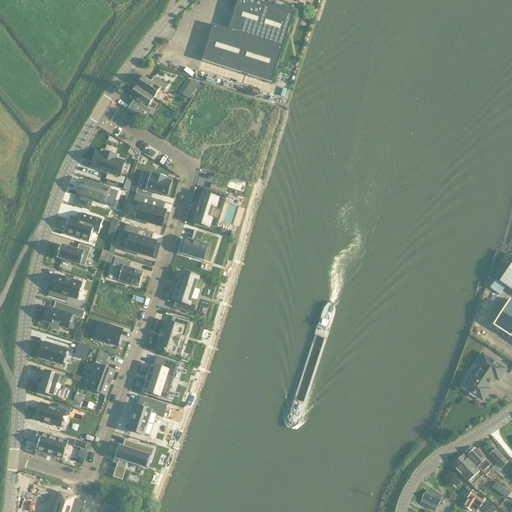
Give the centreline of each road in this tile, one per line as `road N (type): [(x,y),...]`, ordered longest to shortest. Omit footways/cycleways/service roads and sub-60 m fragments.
road 1 (residential): [(99,109),(192,174),(89,478),(13,460)]
road 2 (tertiary): [(13,460),(34,268),(70,162),(99,109)]
road 3 (tertiary): [(401,511),(438,454),(511,410)]
road 4 (tertiary): [(99,109),(187,0)]
